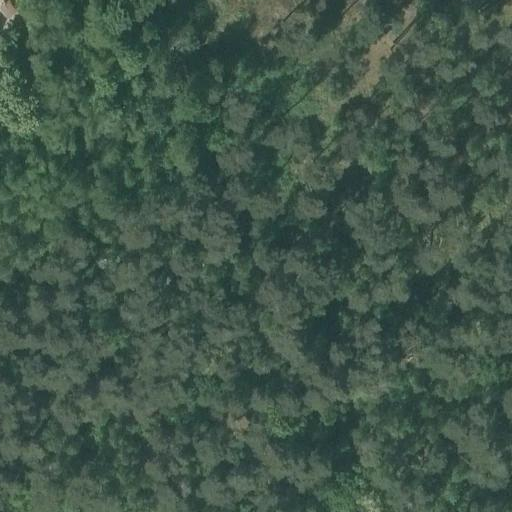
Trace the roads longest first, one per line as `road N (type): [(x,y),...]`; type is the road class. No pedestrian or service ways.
road 1 (track): [(318,511),(155,0)]
road 2 (track): [(113,511),(0,456)]
